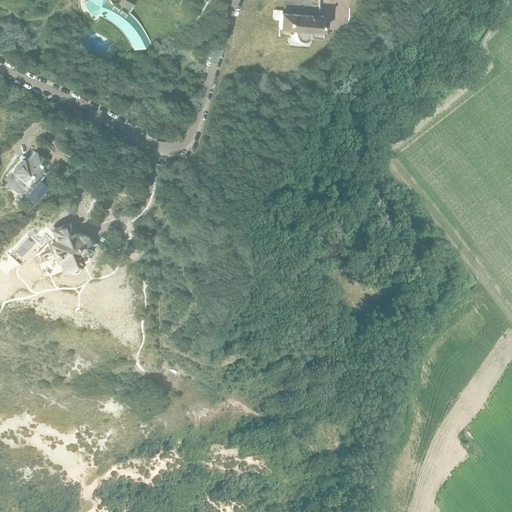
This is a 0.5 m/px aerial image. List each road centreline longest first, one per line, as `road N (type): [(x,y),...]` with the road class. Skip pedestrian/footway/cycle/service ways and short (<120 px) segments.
road 1 (residential): [(0,68),(157,146),(179,148),(192,133),(236,0)]
road 2 (track): [(382,511),(378,497),(420,337),(482,288),(511,327)]
